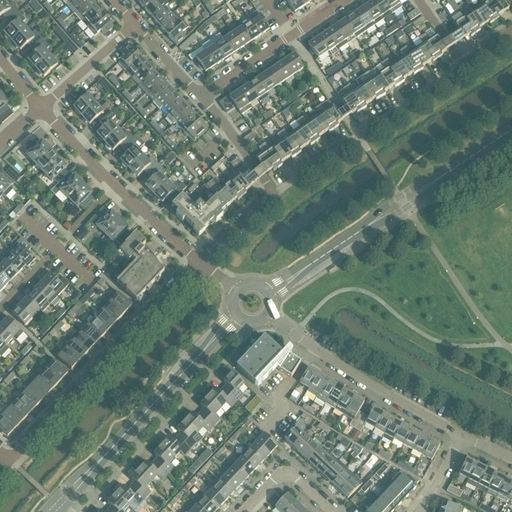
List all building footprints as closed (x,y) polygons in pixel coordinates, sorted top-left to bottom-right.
[(0,16),(5,14),(8,20),(18,13),(12,4),(10,5),(6,0),(4,0),(3,1),(0,2),(0,16)] [(73,0),(67,6),(73,14),(89,0),(88,0),(73,0)] [(73,14),(80,22),(96,8),(89,0),(73,14)] [(142,0),(138,3),(145,11),(157,0),(142,0)] [(157,0),(145,11),(152,19),(165,7),(168,5),(163,0),(157,0)] [(303,7),(298,0),(284,0),(295,15),(294,14),(303,7)] [(382,0),(375,0),(371,3),(383,20),(392,14),(382,0)] [(382,0),(392,14),(401,8),(396,0),(395,0),(382,0)] [(487,0),(482,4),(494,22),(499,19),(498,17),(508,10),(501,0),(487,0)] [(208,3),(204,6),(210,15),(215,13),(208,3)] [(371,3),(362,9),(374,26),(383,20),(371,3)] [(472,10),(484,27),(488,23),(489,25),(494,22),(482,4),(472,10)] [(152,19),(159,26),(171,15),(165,7),(152,19)] [(80,22),(87,29),(103,16),(96,8),(80,22)] [(362,9),(353,15),(365,32),(374,26),(362,9)] [(416,10),(407,17),(410,22),(420,15),(416,10)] [(463,16),(475,34),(480,31),(479,30),(484,27),(472,10),(463,16)] [(159,26),(165,34),(181,20),(174,12),(171,15),(159,26)] [(11,41),(12,42),(27,29),(23,23),(25,21),(18,13),(8,20),(13,25),(4,33),(5,35),(5,37),(8,41),(11,41)] [(346,20),(344,21),(354,35),(356,38),(365,32),(353,15),(346,20)] [(103,16),(87,29),(94,37),(99,33),(100,32),(104,36),(113,28),(103,16)] [(259,16),(250,22),(260,37),(269,31),(269,32),(270,31),(259,16)] [(450,39),(455,46),(469,36),(470,38),(475,34),(463,16),(453,23),(459,32),(450,39)] [(422,17),(412,24),(415,30),(426,22),(422,17)] [(239,25),(241,28),(251,43),(260,37),(250,22),(248,19),(239,25)] [(181,20),(165,34),(176,46),(185,39),(182,34),(188,28),(181,20)] [(344,21),(335,27),(345,41),(354,35),(344,21)] [(407,35),(413,31),(409,26),(404,30),(407,35)] [(57,27),(52,31),(56,35),(61,31),(57,27)] [(335,27),(326,33),(336,47),(338,51),(347,45),(345,41),(335,27)] [(241,28),(232,34),(242,49),(251,43),(241,28)] [(29,43),(33,48),(42,40),(35,32),(32,34),(27,29),(12,42),(13,43),(13,46),(16,49),(18,49),(20,51),(29,43)] [(69,37),(73,41),(78,37),(74,32),(69,37)] [(403,37),(400,32),(394,36),(397,41),(403,37)] [(326,33),(317,39),(327,54),(336,47),(326,33)] [(232,34),(223,40),(233,55),(242,49),(232,34)] [(422,37),(437,60),(442,57),(441,55),(455,46),(450,39),(441,45),(435,35),(429,39),(425,34),(422,37)] [(78,37),(73,41),(77,46),(82,41),(78,37)] [(375,37),(370,40),(372,42),(374,46),(378,43),(375,37)] [(416,48),(427,65),(432,61),(433,63),(437,60),(422,37),(418,39),(422,44),(416,48)] [(327,54),(317,39),(314,41),(313,41),(306,45),(307,46),(308,45),(310,48),(308,49),(309,51),(309,52),(310,53),(310,54),(311,54),(311,55),(313,56),(314,55),(318,60),(327,54)] [(35,68),(36,69),(49,57),(51,56),(46,50),(49,48),(42,40),(33,48),(37,52),(28,60),(29,62),(29,64),(32,68),(35,68)] [(68,40),(64,44),(73,56),(78,51),(68,40)] [(223,40),(214,46),(224,61),(225,63),(231,58),(230,57),(233,55),(223,40)] [(179,49),(183,53),(189,47),(185,43),(179,49)] [(125,72),(141,58),(129,46),(120,54),(124,58),(118,64),(125,72)] [(214,46),(205,53),(214,67),(224,61),(214,46)] [(403,49),(418,73),(423,70),(422,68),(427,65),(416,48),(410,52),(406,47),(403,49)] [(397,61),(408,77),(413,74),(414,76),(418,73),(403,49),(399,52),(403,57),(397,61)] [(214,67),(205,53),(196,59),(199,64),(198,65),(198,66),(198,67),(198,68),(199,69),(200,70),(201,70),(202,71),(203,70),(205,73),(204,74),(205,75),(211,70),(211,69),(214,67)] [(287,59),(284,62),(293,76),(303,70),(299,65),(301,64),(300,62),(300,61),(299,60),(299,59),(298,58),(296,57),(295,58),(293,55),(294,54),(286,58),(287,59)] [(49,57),(36,69),(37,70),(37,73),(39,76),(42,77),(43,78),(53,69),(55,71),(61,67),(56,61),(54,62),(49,57)] [(125,72),(132,80),(148,66),(141,58),(125,72)] [(384,62),(399,85),(404,82),(403,81),(408,77),(397,61),(391,65),(387,60),(384,62)] [(284,62),(275,68),(284,82),(293,76),(284,62)] [(378,73),(389,90),(394,87),(395,88),(399,85),(384,62),(380,64),(384,69),(378,73)] [(132,80),(139,87),(155,73),(148,66),(132,80)] [(275,68),(266,74),(275,88),(284,82),(275,68)] [(365,75),(380,98),(385,95),(384,93),(389,90),(378,73),(375,69),(369,73),(368,73),(365,75)] [(139,87),(146,95),(161,81),(155,73),(139,87)] [(266,74),(257,80),(266,94),(275,88),(266,74)] [(359,86),(370,103),(375,99),(376,101),(380,98),(365,75),(361,77),(365,82),(359,86)] [(98,82),(108,93),(112,89),(102,79),(98,82)] [(257,80),(247,86),(257,100),(259,104),(268,98),(266,94),(257,80)] [(146,95),(153,102),(168,88),(161,81),(146,95)] [(346,87),(361,111),(366,108),(365,106),(370,103),(359,86),(353,90),(349,85),(346,87)] [(247,86),(238,92),(248,106),(257,100),(247,86)] [(341,112),(346,119),(351,116),(356,112),(357,114),(361,111),(346,87),(343,90),(346,95),(339,99),(346,109),(341,112)] [(159,111),(163,107),(175,96),(168,88),(153,102),(152,103),(159,111)] [(80,115),(81,117),(95,105),(90,100),(92,98),(87,92),(82,97),(83,99),(73,108),(75,109),(75,112),(78,115),(80,115)] [(232,103),(236,108),(241,116),(251,109),(248,106),(238,92),(230,97),(229,98),(232,103)] [(2,93),(0,95),(0,123),(1,125),(13,115),(6,106),(8,104),(4,100),(6,98),(2,93)] [(163,107),(170,115),(182,103),(175,96),(163,107)] [(219,103),(223,109),(232,103),(229,98),(230,97),(229,97),(219,103)] [(317,107),(333,130),(338,127),(337,125),(346,119),(341,112),(337,115),(328,102),(322,106),(321,105),(317,107)] [(99,110),(95,105),(81,117),(82,118),(82,120),(85,124),(88,124),(89,126),(98,118),(102,122),(111,114),(114,111),(107,103),(99,110)] [(173,126),(175,123),(189,111),(182,103),(170,115),(166,118),(173,126)] [(226,114),(236,108),(232,103),(223,109),(226,114)] [(309,115),(312,119),(323,135),(328,132),(329,133),(333,130),(317,107),(314,110),(315,110),(309,115)] [(281,114),(280,114),(285,120),(289,117),(287,113),(285,110),(281,114)] [(180,129),(182,131),(196,118),(189,111),(175,123),(177,125),(177,127),(179,129),(180,129)] [(103,142),(104,143),(118,131),(113,126),(118,122),(111,114),(102,122),(106,126),(97,134),(98,136),(98,138),(101,142),(103,142)] [(196,118),(182,131),(184,133),(183,134),(186,137),(187,137),(193,143),(207,130),(196,118)] [(299,120),(315,143),(319,140),(318,138),(323,135),(312,119),(306,123),(302,118),(299,120)] [(293,132),(304,148),(309,145),(310,146),(315,143),(299,120),(295,123),(299,128),(293,132)] [(121,144),(125,149),(134,140),(127,132),(124,135),(120,130),(118,131),(104,143),(106,144),(105,147),(108,150),(111,151),(112,152),(121,144)] [(280,133),(296,156),(301,153),(299,151),(304,148),(293,132),(287,136),(283,131),(280,133)] [(243,140),(246,145),(256,137),(253,133),(243,140)] [(274,145),(286,161),(290,158),(292,159),(296,156),(280,133),(277,136),(280,141),(274,145)] [(27,156),(35,165),(52,150),(48,145),(46,147),(41,143),(40,144),(31,135),(19,145),(29,155),(27,156)] [(144,145),(137,138),(134,140),(125,149),(129,153),(121,161),(122,163),(122,165),(125,168),(128,168),(129,170),(142,157),(144,155),(139,150),(144,145)] [(261,146),(277,169),(282,166),(281,164),(286,161),(274,145),(268,149),(265,144),(261,146)] [(253,175),(258,182),(267,174),(272,171),(273,172),(277,169),(261,146),(258,149),(261,154),(255,158),(262,167),(253,175)] [(35,165),(43,173),(58,160),(58,159),(54,155),(55,154),(52,150),(35,165)] [(146,170),(150,174),(158,166),(151,158),(147,162),(142,157),(129,170),(130,171),(130,173),(133,177),(136,177),(137,178),(146,170)] [(53,181),(57,185),(68,175),(64,170),(66,168),(62,164),(64,162),(59,158),(58,159),(58,160),(43,173),(51,182),(53,181)] [(152,194),(153,195),(166,183),(162,177),(166,173),(158,166),(150,174),(154,178),(145,186),(147,188),(147,191),(150,194),(152,194)] [(6,173),(16,183),(21,178),(10,168),(6,173)] [(0,193),(2,196),(5,198),(12,191),(12,188),(10,187),(14,184),(3,173),(0,176),(0,193)] [(228,181),(242,198),(246,194),(245,193),(258,182),(253,175),(244,182),(237,173),(228,181)] [(68,199),(68,200),(84,184),(80,180),(79,181),(74,177),(72,179),(68,175),(57,185),(50,192),(55,197),(58,194),(65,201),(68,199)] [(212,192),(217,197),(227,208),(232,203),(236,200),(238,201),(242,198),(228,181),(219,188),(212,181),(206,186),(212,192)] [(166,183),(153,195),(154,196),(154,199),(158,202),(160,202),(162,204),(170,195),(174,199),(186,188),(182,184),(179,187),(176,183),(171,188),(166,183)] [(84,184),(68,200),(77,208),(79,206),(83,211),(94,201),(89,196),(91,194),(87,190),(89,188),(84,184)] [(187,192),(190,195),(197,188),(194,185),(187,192)] [(208,195),(212,192),(206,186),(204,185),(201,188),(208,195)] [(227,208),(217,197),(204,210),(199,205),(194,210),(182,197),(171,207),(177,214),(175,216),(182,223),(186,219),(188,221),(186,223),(198,235),(210,225),(208,223),(212,219),(215,223),(222,217),(220,214),(227,208)] [(51,217),(56,212),(52,208),(47,213),(51,217)] [(97,228),(105,235),(121,219),(116,215),(115,217),(110,213),(108,215),(104,210),(90,225),(95,230),(97,228)] [(121,219),(105,235),(114,244),(116,242),(120,246),(131,235),(126,231),(128,229),(123,225),(125,223),(121,219)] [(80,233),(74,238),(80,244),(85,238),(80,233)] [(135,236),(118,253),(128,263),(131,260),(137,266),(118,286),(136,303),(164,273),(158,268),(160,265),(145,246),(145,245),(135,236)] [(21,239),(9,252),(24,267),(26,264),(29,266),(35,260),(29,253),(28,254),(27,253),(31,249),(21,239)] [(9,252),(1,260),(17,274),(24,267),(9,252)] [(107,260),(102,255),(97,260),(102,265),(107,260)] [(1,260),(0,261),(0,273),(9,282),(17,274),(1,260)] [(55,278),(48,272),(42,279),(44,281),(42,283),(57,298),(69,285),(63,279),(58,283),(54,279),(55,278)] [(0,288),(2,290),(9,282),(0,273),(0,288)] [(57,298),(42,283),(34,291),(50,306),(57,298)] [(50,306),(34,291),(27,299),(39,311),(42,313),(50,306)] [(106,301),(109,303),(110,303),(123,316),(131,308),(114,292),(106,301)] [(27,299),(19,307),(32,318),(39,311),(27,299)] [(106,301),(99,308),(102,311),(116,324),(123,316),(110,303),(109,303),(106,301)] [(32,318),(19,307),(11,315),(24,327),(32,318)] [(102,311),(95,319),(108,331),(116,324),(102,311)] [(8,319),(0,327),(13,339),(15,342),(23,333),(8,319)] [(95,319),(87,327),(101,339),(108,331),(95,319)] [(79,329),(77,332),(93,347),(101,339),(87,327),(85,324),(82,325),(79,329)] [(0,327),(0,341),(5,347),(13,339),(0,327)] [(70,340),(73,342),(86,355),(93,347),(77,332),(70,340)] [(236,368),(254,385),(273,366),(278,371),(278,372),(290,379),(300,364),(288,357),(291,352),(288,349),(282,355),(264,338),(236,368)] [(9,350),(5,347),(0,341),(0,356),(1,358),(9,350)] [(73,342),(65,350),(79,363),(86,355),(73,342)] [(65,350),(62,347),(54,355),(71,371),(79,363),(65,350)] [(43,368),(46,371),(46,370),(59,383),(67,375),(51,359),(43,368)] [(299,383),(309,389),(318,375),(308,369),(299,383)] [(46,371),(39,378),(52,391),(59,383),(46,370),(46,371)] [(227,385),(223,389),(237,403),(243,396),(238,391),(244,385),(231,373),(223,382),(227,385)] [(306,393),(315,398),(327,381),(318,375),(309,389),(306,393)] [(39,378),(31,386),(45,399),(52,391),(39,378)] [(324,405),(325,404),(336,387),(327,381),(315,398),(315,399),(324,405)] [(31,386),(24,394),(37,407),(45,399),(31,386)] [(325,404),(334,410),(345,392),(336,387),(325,404)] [(215,390),(207,398),(220,410),(226,404),(231,409),(237,403),(223,389),(219,393),(215,390)] [(334,410),(343,416),(354,398),(345,392),(334,410)] [(24,394),(16,402),(30,414),(37,407),(24,394)] [(250,415),(262,402),(257,397),(245,410),(250,415)] [(204,410),(200,414),(214,427),(220,421),(215,416),(220,410),(207,398),(200,406),(204,410)] [(349,427),(355,430),(363,416),(358,413),(363,404),(354,398),(343,416),(352,422),(349,427)] [(16,402),(9,409),(9,410),(22,422),(30,414),(16,402)] [(6,406),(0,412),(0,415),(15,430),(22,422),(9,410),(9,409),(6,406)] [(365,425),(374,430),(382,415),(373,410),(368,418),(363,416),(355,430),(360,433),(365,425)] [(192,414),(184,422),(197,435),(203,429),(208,433),(214,427),(200,414),(196,418),(192,414)] [(15,430),(0,415),(0,431),(7,438),(15,430)] [(374,430),(383,435),(392,420),(382,415),(374,430)] [(391,444),(393,440),(401,426),(392,420),(383,435),(382,439),(391,444)] [(180,434),(177,438),(191,451),(197,445),(192,440),(197,435),(184,422),(177,430),(180,434)] [(284,440),(292,447),(304,435),(299,431),(302,428),(297,423),(291,430),(292,431),(284,440)] [(393,440),(402,446),(411,431),(401,426),(393,440)] [(354,431),(350,439),(355,442),(359,434),(354,431)] [(402,446),(412,451),(420,436),(411,431),(402,446)] [(264,435),(256,443),(269,456),(277,447),(264,435)] [(292,447),(300,455),(311,443),(304,435),(292,447)] [(412,451),(421,456),(429,442),(420,436),(412,451)] [(169,438),(161,447),(174,459),(180,453),(185,458),(191,451),(177,438),(173,442),(169,438)] [(343,439),(341,443),(339,446),(346,450),(350,444),(343,439)] [(300,455),(308,462),(322,447),(314,440),(311,443),(300,455)] [(429,442),(421,456),(431,462),(436,452),(438,452),(438,449),(439,447),(429,442)] [(256,443),(249,451),(262,463),(269,456),(256,443)] [(353,445),(350,449),(353,452),(358,456),(360,454),(362,450),(353,445)] [(157,459),(154,463),(168,476),(174,469),(169,465),(174,459),(161,447),(153,455),(157,459)] [(308,462),(316,470),(330,455),(322,447),(308,462)] [(249,451),(241,459),(254,471),(262,463),(249,451)] [(208,459),(204,455),(199,460),(204,464),(208,459)] [(316,470),(323,477),(338,462),(330,455),(316,470)] [(241,459),(234,467),(247,479),(254,471),(241,459)] [(458,476),(468,481),(476,466),(466,461),(465,463),(462,464),(463,466),(458,476)] [(323,477),(331,485),(346,469),(338,462),(323,477)] [(146,463),(138,471),(151,483),(157,477),(162,482),(168,476),(154,463),(150,466),(146,463)] [(384,466),(379,470),(383,474),(388,469),(384,466)] [(466,484),(476,489),(485,471),(476,466),(468,481),(466,484)] [(234,467),(226,475),(239,487),(247,479),(234,467)] [(331,485),(339,492),(353,477),(346,469),(331,485)] [(383,474),(379,470),(375,475),(379,478),(383,474)] [(134,483),(130,487),(145,500),(150,494),(146,489),(151,483),(138,471),(130,479),(134,483)] [(476,489),(486,494),(495,476),(485,471),(476,489)] [(401,472),(392,482),(407,497),(415,489),(414,487),(419,482),(401,472)] [(226,475),(219,482),(232,495),(239,487),(226,475)] [(486,494),(495,499),(505,481),(495,476),(486,494)] [(353,477),(339,492),(347,500),(362,485),(353,477)] [(369,481),(365,486),(368,490),(373,485),(369,481)] [(505,504),(507,500),(511,489),(511,484),(505,481),(495,499),(505,504)] [(219,482),(211,490),(224,503),(232,495),(219,482)] [(392,482),(384,490),(400,505),(407,497),(392,482)] [(368,490),(365,486),(360,491),(364,494),(368,490)] [(449,486),(446,492),(459,499),(462,493),(449,486)] [(123,487),(115,495),(128,508),(134,502),(139,506),(145,500),(130,487),(127,491),(123,487)] [(211,490),(204,498),(217,511),(224,503),(211,490)] [(384,490),(377,497),(392,511),(393,511),(400,505),(384,490)] [(111,507),(107,511),(108,511),(124,511),(128,508),(115,495),(107,504),(111,507)] [(275,508),(278,511),(286,511),(295,503),(287,495),(275,508)] [(349,502),(353,505),(358,500),(355,496),(349,502)] [(369,505),(372,508),(376,511),(392,511),(377,497),(369,505)] [(204,498),(196,506),(202,511),(215,511),(217,511),(204,498)] [(286,511),(301,511),(303,510),(295,503),(286,511)] [(441,503),(438,511),(462,511),(464,510),(441,503)]
